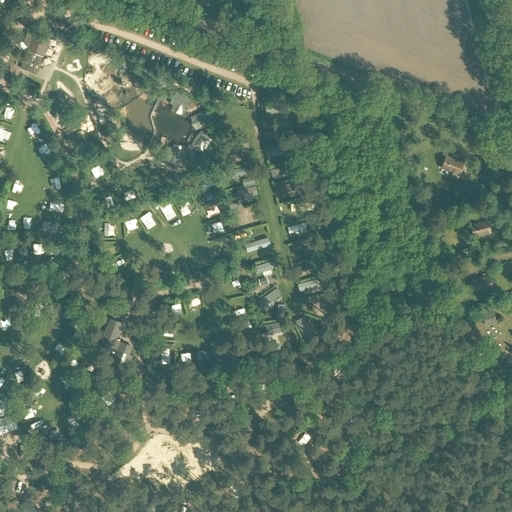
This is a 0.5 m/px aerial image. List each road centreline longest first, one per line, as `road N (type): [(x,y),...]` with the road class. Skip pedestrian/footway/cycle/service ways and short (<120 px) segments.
road 1 (unclassified): [(511,138),(140,0)]
road 2 (track): [(0,241),(64,236),(92,247),(144,339),(142,419)]
road 3 (track): [(16,474),(71,464),(112,469),(135,447),(142,419)]
